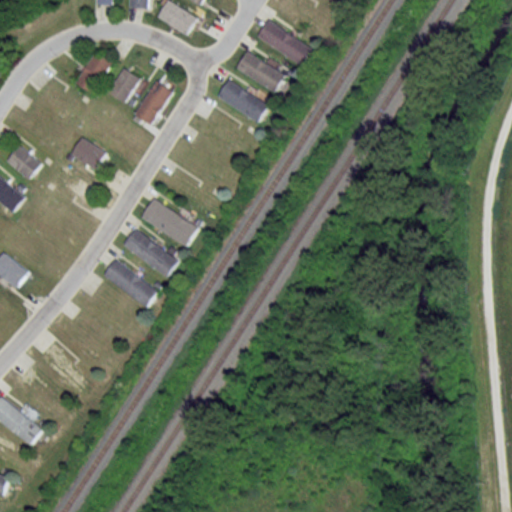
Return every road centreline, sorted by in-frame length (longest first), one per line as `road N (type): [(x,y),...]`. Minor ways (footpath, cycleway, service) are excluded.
road 1 (residential): [(196,60),(192,100),(69,284),(0,363)]
road 2 (residential): [(0,103),(35,57),(82,32),(139,31),(196,60)]
